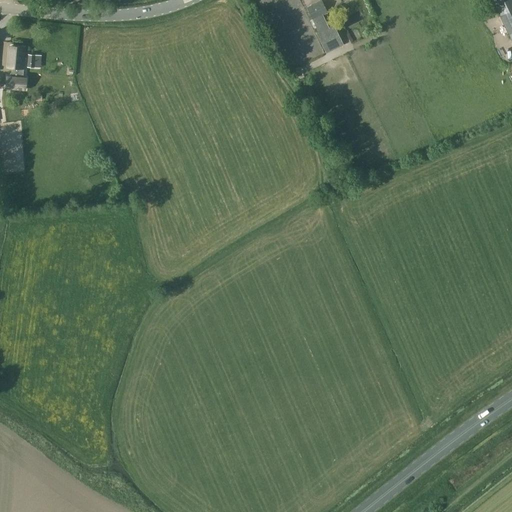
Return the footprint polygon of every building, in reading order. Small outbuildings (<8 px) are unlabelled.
[(328,13),(321,0),(306,7),(313,20),(312,20),(317,30),(328,25),(323,15),(328,13)] [(511,0),(491,0),(500,17),(505,14),(511,28),(511,31),(508,34),(511,41),(511,0)] [(343,43),(335,26),(318,35),(327,51),(343,43)] [(7,76),(6,88),(26,90),(27,77),(24,77),(24,68),(22,68),(24,48),(10,47),(8,66),(13,67),(13,76),(7,76)] [(28,54),(27,67),(34,67),(35,55),(28,54)]
